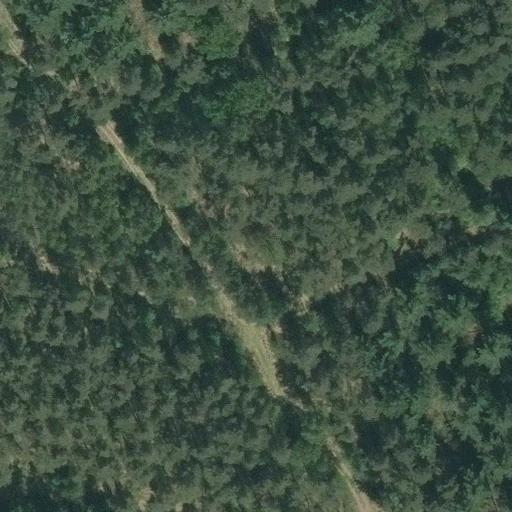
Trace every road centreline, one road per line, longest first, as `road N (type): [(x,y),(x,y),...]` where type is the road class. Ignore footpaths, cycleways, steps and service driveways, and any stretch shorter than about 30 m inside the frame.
road 1 (track): [(0,13),(146,193),(325,444),(359,511)]
road 2 (track): [(0,269),(247,339),(460,230),(511,220)]
